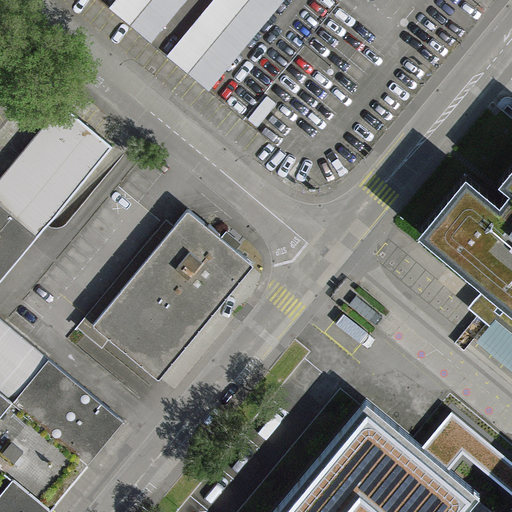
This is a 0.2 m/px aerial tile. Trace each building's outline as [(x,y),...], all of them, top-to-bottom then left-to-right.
[(186,0),(117,0),(113,5),(153,39),(186,0)] [(286,0),(220,0),(172,58),(211,90),(286,0)] [(61,104),(0,178),(0,202),(39,234),(47,225),(52,219),(113,146),(61,104)] [(511,164),(499,180),(510,189),(501,200),(467,173),(418,230),(482,283),(511,307),(511,164)] [(0,280),(39,234),(0,202),(0,280)] [(176,226),(96,322),(112,336),(160,378),(255,264),(190,210),(176,226)] [(104,347),(112,336),(96,322),(176,226),(168,220),(79,326),(104,347)] [(511,307),(482,283),(472,295),(466,303),(487,320),(473,337),(511,367),(511,307)] [(0,389),(14,401),(49,358),(7,323),(0,317),(0,389)] [(14,401),(0,389),(0,511),(47,511),(124,419),(49,358),(14,401)] [(367,402),(275,511),(464,511),(475,499),(480,493),(367,402)] [(491,511),(475,499),(464,511),(491,511)]
